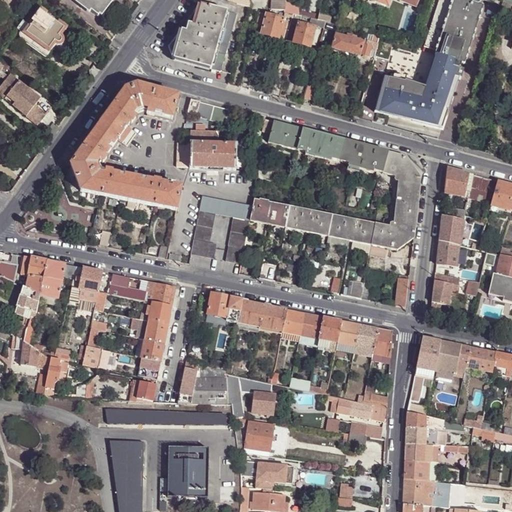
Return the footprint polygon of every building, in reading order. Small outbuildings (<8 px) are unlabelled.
[(76,0),(98,16),(110,0),(76,0)] [(435,54),(439,55),(434,70),(433,70),(430,71),(426,88),(405,81),(405,82),(384,77),(375,112),(442,129),(458,79),(461,80),(464,70),(458,69),(460,62),(463,63),(464,63),(464,62),(483,6),(483,5),(482,4),(468,0),(451,0),(435,53),(434,54),(435,54)] [(399,0),(399,2),(414,8),(417,0),(399,0)] [(492,11),(499,13),(503,1),(501,0),(484,0),(486,3),(492,11)] [(271,10),(284,11),(285,3),(271,2),(271,10)] [(201,5),(181,32),(170,48),(173,59),(210,69),(228,12),(201,5)] [(310,19),(316,20),(318,14),(311,12),(298,9),(298,16),(302,17),(310,19)] [(320,20),(324,22),(330,23),(333,13),(329,12),(319,10),(318,14),(316,20),(320,20)] [(24,31),(19,27),(17,30),(21,33),(23,35),(21,38),(46,56),(50,50),(51,51),(66,30),(45,15),(39,11),(32,20),(24,31)] [(237,14),(228,12),(210,69),(220,72),(237,14)] [(266,15),(260,14),(255,32),(260,35),(266,15)] [(283,20),(266,15),(260,35),(278,39),(278,36),(282,22),(283,20)] [(300,24),(302,17),(298,16),(293,15),(291,22),(297,23),(300,24)] [(27,16),(21,25),(19,27),(24,31),(32,20),(27,16)] [(318,27),(320,20),(316,20),(310,19),(309,24),(318,27)] [(292,43),(297,23),(291,22),(287,41),(292,43)] [(312,39),(314,30),(314,28),(300,24),(297,23),(292,43),(310,47),(312,39)] [(373,35),(366,33),(363,43),(363,44),(366,45),(367,41),(371,43),(373,35)] [(345,38),(343,37),(335,34),(331,49),(342,52),(349,54),(360,57),(361,54),(368,56),(370,51),(370,46),(366,45),(363,44),(363,43),(354,40),(355,37),(346,34),(346,35),(345,38)] [(371,43),(377,44),(380,37),(373,35),(371,43)] [(370,51),(375,53),(377,44),(371,43),(367,41),(366,45),(370,46),(370,51)] [(9,77),(1,71),(0,72),(0,74),(7,80),(9,77)] [(10,95),(5,101),(38,127),(47,116),(36,107),(42,100),(11,76),(1,88),(10,95)] [(316,88),(308,85),(304,99),(312,101),(316,88)] [(178,98),(137,86),(131,88),(140,113),(143,112),(147,113),(147,115),(154,117),(155,115),(173,120),(178,98)] [(0,89),(0,96),(5,101),(10,95),(1,88),(0,89)] [(140,113),(131,88),(125,90),(99,126),(118,140),(127,128),(130,124),(131,125),(136,119),(135,118),(138,114),(140,113)] [(200,103),(192,101),(188,113),(197,115),(200,103)] [(236,112),(200,103),(197,115),(196,117),(210,120),(219,123),(232,127),(236,112)] [(274,123),(264,120),(263,127),(272,130),(274,123)] [(303,130),(274,123),(272,130),(269,143),(298,151),(303,130)] [(118,140),(99,126),(70,166),(75,179),(100,169),(99,167),(101,164),(102,165),(107,159),(106,157),(118,141),(118,140)] [(136,135),(127,128),(118,140),(118,141),(127,148),(131,142),(136,135)] [(346,142),(303,130),(298,151),(307,154),(306,156),(308,156),(317,159),(318,159),(331,162),(331,160),(341,162),(346,142)] [(206,133),(196,132),(191,132),(191,142),(200,142),(200,145),(218,145),(219,133),(216,133),(206,133)] [(388,153),(346,142),(341,162),(349,165),(348,167),(373,174),(374,171),(382,173),(388,153)] [(190,168),(191,145),(178,144),(177,168),(190,168)] [(237,146),(218,145),(200,145),(191,145),(190,168),(190,170),(236,171),(236,169),(237,155),(237,146)] [(401,156),(388,153),(382,173),(396,177),(395,180),(396,182),(398,183),(397,195),(419,198),(421,178),(407,158),(401,156)] [(246,156),(237,155),(236,169),(245,169),(246,156)] [(101,173),(100,169),(75,179),(81,192),(98,196),(101,196),(105,197),(109,198),(121,201),(128,202),(132,179),(112,175),(112,173),(105,172),(105,173),(101,173)] [(446,169),(444,195),(452,196),(458,197),(464,198),(469,175),(446,169)] [(473,176),(469,175),(464,198),(468,199),(471,188),(473,176)] [(497,182),(473,176),(471,188),(493,195),(497,182)] [(153,183),(132,179),(128,202),(129,202),(137,204),(142,205),(154,207),(176,212),(181,189),(161,185),(161,183),(153,182),(153,183)] [(511,210),(511,186),(497,182),(493,195),(490,206),(488,213),(497,215),(499,209),(508,211),(508,210),(511,210)] [(493,195),(471,188),(468,199),(468,200),(490,206),(493,195)] [(417,216),(419,198),(397,195),(395,214),(417,216)] [(105,199),(105,197),(101,196),(98,196),(98,197),(97,197),(96,205),(99,206),(101,199),(105,199)] [(120,206),(121,201),(109,198),(108,205),(119,208),(120,206)] [(235,219),(250,222),(253,208),(202,198),(199,212),(200,212),(215,215),(234,219),(235,219)] [(250,222),(285,229),(290,208),(268,204),(268,203),(260,201),(259,202),(254,201),(253,208),(250,222)] [(328,237),(332,216),(290,208),(285,229),(328,237)] [(463,222),(465,211),(456,210),(454,220),(463,222)] [(209,244),(215,215),(200,212),(194,241),(208,244),(209,244)] [(414,239),(417,216),(395,214),(394,225),(391,224),(390,225),(390,228),(376,225),(371,246),(387,249),(391,250),(398,251),(414,239)] [(353,242),(371,246),(376,225),(332,216),(328,237),(349,241),(353,242)] [(440,230),(439,242),(459,247),(460,247),(463,222),(454,220),(441,217),(440,227),(440,230)] [(243,251),(250,222),(235,219),(229,248),(243,251)] [(99,247),(109,249),(112,234),(103,232),(99,247)] [(347,248),(349,241),(328,237),(327,244),(347,248)] [(216,245),(209,244),(208,244),(194,241),(191,256),(214,260),(217,249),(217,247),(217,246),(216,245)] [(369,256),(371,246),(353,242),(351,253),(369,256)] [(437,255),(436,265),(440,266),(448,267),(455,267),(459,247),(439,242),(437,255)] [(478,251),(486,253),(491,254),(492,247),(486,246),(486,244),(480,242),(480,246),(478,251)] [(240,265),(243,251),(229,248),(228,251),(226,262),(240,265)] [(159,259),(167,261),(169,251),(161,249),(159,259)] [(495,256),(486,254),(483,265),(493,267),(495,256)] [(169,261),(180,264),(182,258),(170,255),(169,261)] [(511,259),(500,257),(495,276),(492,276),(488,291),(503,295),(511,296),(511,259)] [(48,262),(33,258),(29,277),(27,289),(40,295),(48,262)] [(0,276),(15,284),(19,266),(0,261),(0,276)] [(67,265),(48,262),(40,295),(40,296),(59,300),(64,278),(66,270),(67,265)] [(77,267),(73,266),(71,271),(66,270),(64,278),(74,280),(77,267)] [(103,273),(77,267),(74,280),(72,288),(99,293),(99,292),(103,273)] [(312,273),(305,271),(302,285),(310,286),(312,273)] [(461,280),(435,274),(431,314),(439,316),(442,305),(449,307),(453,292),(458,293),(461,280)] [(131,278),(113,275),(109,294),(136,300),(138,290),(135,289),(134,291),(128,290),(129,288),(131,278)] [(406,309),(409,280),(399,279),(396,307),(406,309)] [(157,283),(149,282),(147,292),(138,290),(136,300),(144,301),(147,302),(153,303),(157,283)] [(465,295),(474,297),(478,284),(468,282),(465,295)] [(176,287),(157,283),(153,303),(172,307),(176,287)] [(362,300),(368,302),(369,295),(370,284),(364,283),(363,289),(362,296),(361,300),(362,300)] [(362,296),(363,289),(359,288),(359,285),(352,284),(351,290),(350,294),(362,296)] [(40,296),(40,295),(27,289),(24,288),(21,296),(20,296),(16,309),(20,310),(29,314),(28,318),(31,319),(35,321),(40,296)] [(99,293),(72,288),(70,298),(78,300),(79,296),(97,300),(99,293)] [(503,295),(488,291),(486,295),(502,299),(503,295)] [(108,294),(99,292),(99,293),(97,300),(96,310),(104,312),(108,294)] [(226,322),(236,324),(242,301),(211,295),(207,315),(208,315),(226,319),(226,322)] [(511,296),(503,295),(502,299),(501,302),(511,304),(511,296)] [(146,306),(147,302),(144,301),(140,320),(149,322),(152,308),(146,306)] [(236,324),(236,329),(240,329),(241,324),(259,328),(264,306),(242,301),(236,324)] [(169,326),(172,307),(153,303),(152,308),(149,322),(169,326)] [(286,311),(264,306),(259,328),(282,333),(286,311)] [(28,319),(28,318),(29,314),(20,310),(18,316),(28,319)] [(305,314),(286,311),(282,333),(300,336),(305,314)] [(323,318),(305,314),(300,336),(308,338),(319,340),(323,318)] [(225,326),(226,322),(226,319),(208,315),(206,322),(225,326)] [(95,317),(94,317),(91,329),(98,330),(100,318),(95,317)] [(341,321),(323,318),(319,340),(336,344),(341,321)] [(27,331),(32,333),(35,321),(31,319),(29,328),(27,331)] [(145,341),(149,322),(140,320),(139,320),(136,339),(140,340),(145,341)] [(360,325),(341,321),(336,344),(355,348),(360,325)] [(165,345),(169,326),(149,322),(145,341),(165,345)] [(258,333),(259,328),(241,324),(240,329),(258,333)] [(377,329),(360,325),(355,348),(361,349),(373,351),(377,329)] [(0,326),(0,335),(8,340),(11,334),(0,326)] [(282,333),(259,328),(258,333),(262,334),(281,338),(282,333)] [(98,330),(91,329),(88,346),(88,348),(95,349),(98,331),(98,330)] [(393,332),(377,329),(373,351),(372,355),(381,357),(391,359),(393,332)] [(26,331),(24,343),(29,347),(30,343),(32,333),(27,331),(26,331)] [(300,336),(282,333),(281,338),(280,338),(299,342),(300,336)] [(308,338),(300,336),(299,342),(299,343),(307,345),(308,338)] [(24,343),(17,338),(16,343),(13,342),(12,349),(16,350),(13,365),(42,369),(44,357),(41,355),(29,347),(24,343)] [(318,346),(319,340),(308,338),(307,345),(318,346)] [(423,338),(417,370),(434,373),(435,372),(440,342),(423,338)] [(141,358),(145,341),(140,340),(136,358),(141,358)] [(336,344),(319,340),(318,346),(324,348),(327,349),(335,350),(336,344)] [(161,363),(165,345),(145,341),(141,358),(147,360),(161,363)] [(459,346),(440,342),(435,372),(437,372),(453,376),(455,377),(461,346),(459,346)] [(30,343),(29,347),(41,355),(43,347),(30,343)] [(355,348),(336,344),(335,350),(350,353),(353,354),(355,348)] [(463,347),(461,346),(455,377),(463,379),(465,372),(466,368),(470,348),(468,347),(463,347)] [(52,349),(50,359),(52,359),(55,360),(58,349),(53,348),(52,349)] [(95,349),(88,348),(86,354),(85,359),(84,366),(99,369),(100,364),(107,366),(110,352),(95,349)] [(493,367),(496,353),(470,348),(469,353),(466,368),(492,373),(493,367)] [(69,352),(58,349),(55,360),(66,362),(69,352)] [(372,355),(373,351),(361,349),(360,355),(372,358),(372,355)] [(511,368),(511,356),(496,353),(493,367),(511,371),(511,368)] [(37,395),(45,396),(52,359),(50,359),(46,358),(44,357),(42,369),(37,395)] [(390,365),(391,359),(381,357),(380,360),(379,363),(390,365)] [(52,359),(45,396),(52,396),(53,390),(55,390),(56,385),(56,384),(58,383),(59,380),(58,378),(59,377),(61,364),(66,365),(66,362),(55,360),(52,359)] [(159,374),(161,363),(147,360),(144,371),(159,374)] [(195,387),(196,380),(198,366),(186,363),(182,383),(195,387)] [(196,380),(226,381),(226,375),(226,372),(206,368),(198,366),(196,380)] [(511,376),(511,371),(493,367),(492,373),(492,375),(510,379),(511,376)] [(465,372),(491,378),(492,375),(492,373),(466,368),(465,372)] [(417,370),(415,376),(425,378),(433,380),(434,373),(417,370)] [(158,380),(159,374),(144,371),(143,378),(158,380)] [(436,377),(452,381),(453,376),(437,372),(436,377)] [(274,396),(271,395),(272,385),(270,385),(267,384),(242,379),(238,378),(236,378),(234,377),(226,375),(226,381),(227,393),(228,402),(228,405),(233,405),(234,416),(244,418),(246,418),(241,393),(255,394),(253,414),(273,416),(274,396)] [(415,376),(410,402),(418,404),(420,402),(423,387),(425,378),(415,376)] [(67,379),(59,377),(58,378),(59,380),(58,383),(56,384),(56,385),(65,387),(67,379)] [(291,378),(288,389),(297,391),(308,393),(310,383),(291,378)] [(431,389),(433,380),(425,378),(423,387),(431,389)] [(191,404),(228,405),(228,402),(227,393),(226,381),(196,380),(195,387),(194,394),(193,397),(191,404)] [(153,403),(137,399),(141,382),(134,381),(130,401),(153,403)] [(153,403),(157,385),(141,382),(137,399),(153,403)] [(182,384),(181,392),(194,394),(195,387),(182,383),(182,384)] [(71,398),(86,399),(87,384),(79,387),(76,387),(76,395),(71,395),(71,398)] [(376,388),(366,386),(365,391),(371,393),(371,395),(374,396),(376,388)] [(319,388),(317,395),(325,396),(326,392),(326,390),(319,388)] [(365,391),(362,404),(386,410),(387,410),(388,399),(374,396),(371,395),(371,393),(365,391)] [(179,404),(191,404),(193,397),(194,394),(181,392),(180,396),(179,403),(179,404)] [(340,399),(339,399),(336,414),(368,419),(386,423),(387,410),(386,410),(362,404),(344,400),(340,399)] [(409,407),(408,415),(426,418),(427,409),(409,405),(409,407)] [(226,415),(106,409),(107,423),(227,426),(226,415)] [(426,418),(408,415),(407,429),(427,430),(463,432),(463,426),(456,425),(444,422),(426,418)] [(234,416),(235,428),(242,427),(244,427),(244,424),(244,418),(234,416)] [(344,434),(350,435),(351,423),(335,420),(333,432),(344,434)] [(244,449),(270,453),(274,426),(248,422),(246,438),(244,449)] [(475,429),(480,430),(481,425),(475,423),(474,426),(457,422),(456,425),(463,426),(467,428),(475,429)] [(382,429),(351,423),(350,435),(367,438),(380,440),(382,429)] [(499,435),(500,427),(482,423),(481,425),(480,430),(496,434),(499,435)] [(235,428),(238,453),(242,454),(244,454),(244,449),(246,438),(243,438),(242,427),(235,428)] [(428,431),(427,430),(407,429),(406,446),(426,447),(427,440),(428,431)] [(495,441),(496,434),(480,430),(475,429),(474,433),(474,436),(474,437),(483,439),(482,443),(495,445),(495,441)] [(437,440),(438,432),(428,431),(427,440),(437,440)] [(437,440),(437,447),(438,448),(447,448),(448,433),(438,432),(437,440)] [(511,437),(504,436),(499,435),(496,434),(495,441),(511,445),(511,437)] [(367,438),(350,435),(349,441),(348,447),(365,449),(367,438)] [(143,442),(110,441),(118,511),(141,511),(142,486),(138,486),(139,472),(143,472),(143,442)] [(405,463),(430,465),(431,447),(426,447),(406,446),(405,463)] [(206,450),(170,449),(169,496),(205,496),(206,475),(206,465),(206,450)] [(244,449),(244,454),(261,457),(268,457),(270,458),(270,453),(244,449)] [(285,467),(257,463),(254,488),(272,490),(273,483),(283,484),(285,467)] [(429,483),(430,465),(405,463),(404,481),(424,483),(429,483)] [(438,485),(440,466),(435,465),(430,465),(429,483),(437,484),(438,485)] [(285,467),(283,484),(291,485),(293,468),(285,467)] [(424,507),(424,483),(404,481),(403,505),(424,507)] [(435,497),(437,484),(429,483),(424,483),(424,507),(432,508),(434,509),(435,500),(431,500),(430,500),(430,496),(432,496),(435,497)] [(341,488),(339,498),(351,499),(352,499),(353,489),(341,488)] [(284,496),(252,492),(251,510),(270,511),(281,511),(283,503),(284,496)] [(339,498),(337,498),(336,507),(350,508),(351,499),(339,498)]
